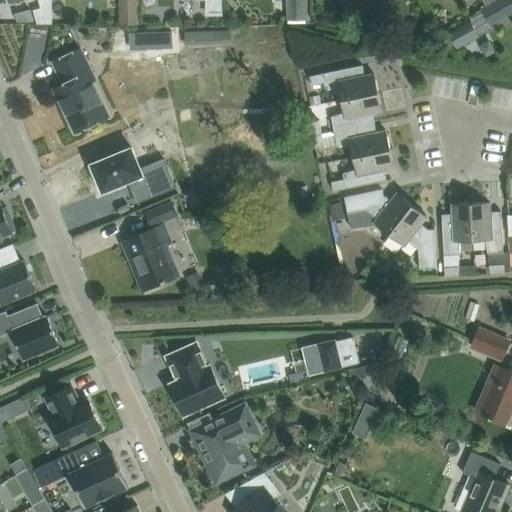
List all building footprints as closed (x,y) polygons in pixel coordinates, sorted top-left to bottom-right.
[(8,0),(9,2),(16,0),(39,0),(41,6),(34,9),(38,22),(52,22),(51,0),(8,0)] [(119,0),(120,23),(137,23),(136,0),(119,0)] [(207,0),(208,13),(222,13),(221,0),(207,0)] [(305,0),(286,0),(287,20),(288,20),(304,20),(306,20),(305,0)] [(486,5),(482,8),(491,23),(511,11),(511,0),(499,0),(499,1),(498,0),(497,0),(487,6),(486,5)] [(228,12),(228,17),(232,19),(236,17),(237,12),(233,10),(228,12)] [(470,20),(447,34),(456,49),(480,36),(470,20)] [(69,26),(76,41),(82,38),(74,23),(69,26)] [(69,109),(65,111),(75,132),(110,115),(89,73),(92,71),(81,48),(53,62),(63,83),(58,86),(69,109)] [(339,87),(342,99),(378,92),(375,74),(365,76),(363,65),(310,75),(312,85),(324,82),(326,88),(339,87)] [(382,110),(378,92),(342,99),(344,112),(331,116),(334,131),(375,122),(373,112),(382,110)] [(319,95),(309,96),(311,104),(320,103),(319,95)] [(189,109),(179,111),(181,121),(191,119),(189,109)] [(319,120),(310,122),(313,135),(322,133),(319,120)] [(387,131),(377,133),(375,122),(334,131),(337,145),(351,144),(354,156),(390,149),(387,131)] [(170,143),(190,139),(188,130),(168,134),(170,143)] [(325,147),(322,133),(313,135),(315,148),(325,147)] [(387,180),(384,169),(394,167),(390,149),(354,156),(356,169),(343,173),(344,179),(332,181),(334,190),(387,180)] [(94,171),(91,173),(95,183),(98,182),(104,196),(129,186),(133,194),(134,193),(139,205),(138,205),(139,208),(177,192),(165,162),(142,172),(133,152),(93,169),(94,171)] [(412,204),(398,193),(392,201),(384,195),(383,189),(345,197),(348,213),(367,209),(378,218),(375,222),(389,234),(412,204)] [(172,201),(168,203),(153,209),(146,212),(151,225),(170,218),(177,214),(172,201)] [(489,212),(489,201),(471,202),(473,240),(487,240),(488,252),(504,251),(502,211),(489,212)] [(0,239),(14,233),(13,231),(17,229),(7,205),(3,207),(1,202),(0,202),(0,239)] [(473,240),(471,202),(453,203),(453,213),(442,214),(444,255),(460,254),(460,241),(473,240)] [(427,215),(412,204),(389,234),(404,245),(407,240),(419,249),(420,268),(437,267),(435,229),(429,229),(421,223),(427,215)] [(123,241),(131,259),(143,289),(161,281),(162,283),(166,281),(165,280),(179,274),(165,241),(171,239),(165,224),(123,241)] [(0,248),(0,302),(1,305),(37,290),(25,259),(20,261),(13,243),(0,248)] [(489,264),(491,273),(504,272),(504,263),(489,264)] [(460,275),(459,266),(444,267),(445,275),(460,275)] [(197,272),(186,277),(193,291),(203,286),(197,272)] [(470,301),(465,318),(474,321),(479,304),(470,301)] [(8,315),(6,310),(0,312),(0,335),(12,331),(24,359),(59,345),(47,315),(44,316),(38,303),(8,315)] [(511,338),(479,324),(469,347),(503,361),(511,338)] [(400,335),(392,354),(401,358),(410,340),(400,335)] [(353,337),(336,341),(336,338),(318,342),(325,371),(359,363),(353,337)] [(177,379),(170,383),(177,398),(176,401),(180,409),(182,410),(184,415),(225,396),(210,364),(208,365),(197,341),(166,355),(177,379)] [(381,362),(356,368),(357,387),(370,388),(381,362)] [(511,372),(494,364),(476,412),(488,416),(488,418),(492,419),(492,418),(506,424),(511,409),(511,372)] [(49,418),(62,447),(102,428),(89,399),(80,403),(71,384),(45,396),(54,415),(49,418)] [(22,397),(0,406),(0,419),(1,422),(13,416),(28,410),(22,397)] [(365,402),(360,413),(374,419),(379,408),(365,402)] [(213,464),(220,479),(255,463),(245,443),(263,435),(248,403),(213,420),(215,424),(194,434),(194,433),(193,434),(194,435),(208,463),(213,464)] [(2,427),(0,427),(0,441),(9,437),(2,427)] [(83,466),(75,449),(29,471),(39,488),(70,473),(85,507),(129,487),(113,452),(83,466)] [(459,511),(496,511),(503,498),(504,499),(510,485),(495,478),(501,463),(472,451),(463,471),(476,476),(459,511)] [(266,471),(243,484),(225,493),(236,507),(230,511),(286,511),(275,496),(281,491),(266,471)] [(39,489),(27,496),(32,505),(44,498),(39,489)]
